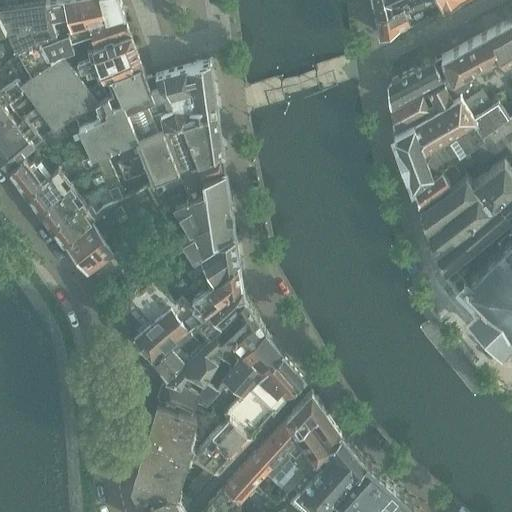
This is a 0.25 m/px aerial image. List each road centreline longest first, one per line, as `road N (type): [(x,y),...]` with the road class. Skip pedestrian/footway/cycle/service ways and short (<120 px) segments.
road 1 (residential): [(224,35),(260,285),(377,455),(448,511)]
road 2 (residential): [(511,370),(476,341),(436,289),(405,230),(358,0)]
road 3 (unclassified): [(0,197),(86,319),(117,511)]
